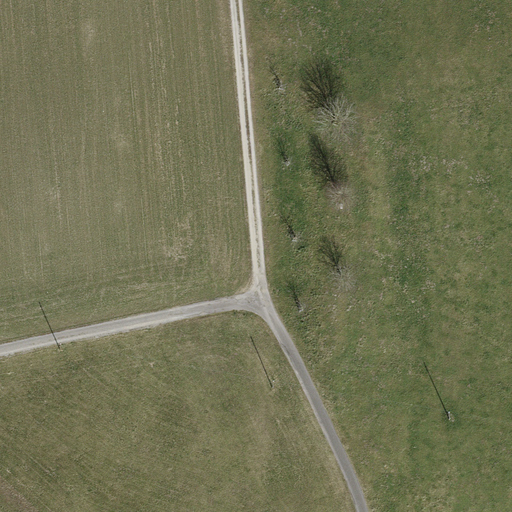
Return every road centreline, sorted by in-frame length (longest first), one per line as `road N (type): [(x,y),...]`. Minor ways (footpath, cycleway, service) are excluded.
road 1 (track): [(262,303),(236,0)]
road 2 (track): [(262,303),(0,357)]
road 3 (track): [(361,511),(262,303)]
